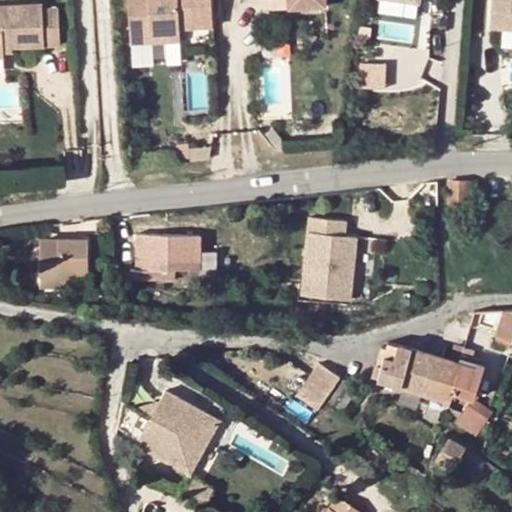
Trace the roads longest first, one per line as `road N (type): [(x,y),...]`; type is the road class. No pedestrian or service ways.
road 1 (residential): [(0,320),(325,347),(468,302),(511,301)]
road 2 (residential): [(123,201),(448,159)]
road 3 (unknown): [(166,339),(170,359),(336,471),(374,510)]
road 4 (residential): [(123,201),(112,0)]
road 5 (residential): [(448,159),(459,0)]
road 6 (residential): [(0,219),(123,201)]
